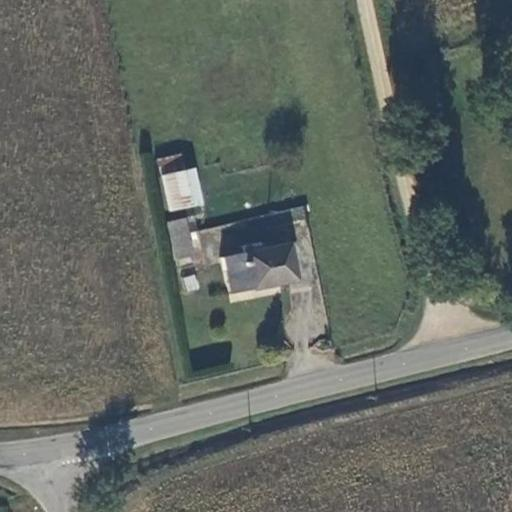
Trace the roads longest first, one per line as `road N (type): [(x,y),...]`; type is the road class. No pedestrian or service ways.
road 1 (tertiary): [(44,452),(511,339)]
road 2 (track): [(443,356),(365,0)]
